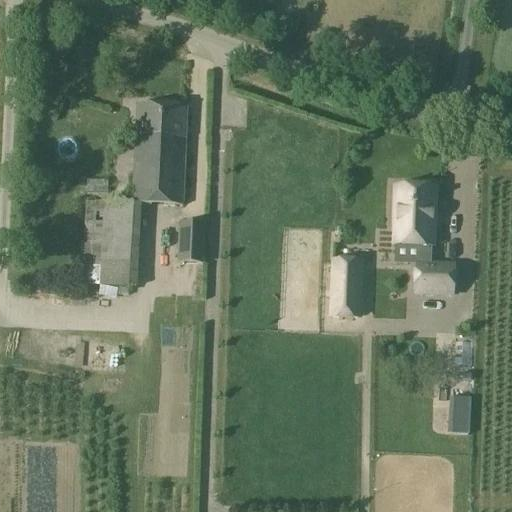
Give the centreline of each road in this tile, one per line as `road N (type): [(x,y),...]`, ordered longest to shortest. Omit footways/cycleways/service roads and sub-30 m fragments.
road 1 (unknown): [(203,504),(217,45)]
road 2 (unclassified): [(454,118),(81,0)]
